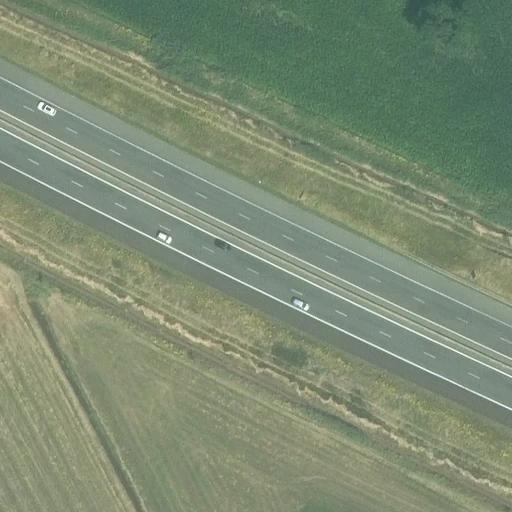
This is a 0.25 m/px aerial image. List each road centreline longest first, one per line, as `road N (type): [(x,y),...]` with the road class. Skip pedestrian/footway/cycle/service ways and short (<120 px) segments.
road 1 (motorway): [(0,144),(254,275),(511,394)]
road 2 (motorway): [(511,342),(0,94)]
